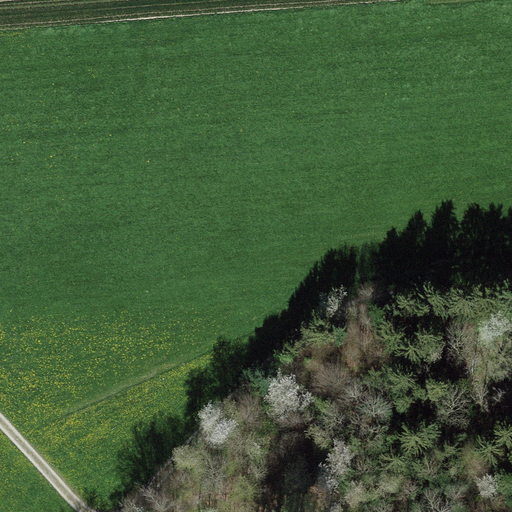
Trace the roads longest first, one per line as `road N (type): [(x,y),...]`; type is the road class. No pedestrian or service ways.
road 1 (track): [(511,289),(357,311),(177,511)]
road 2 (track): [(511,474),(293,511)]
road 3 (track): [(85,511),(0,422)]
